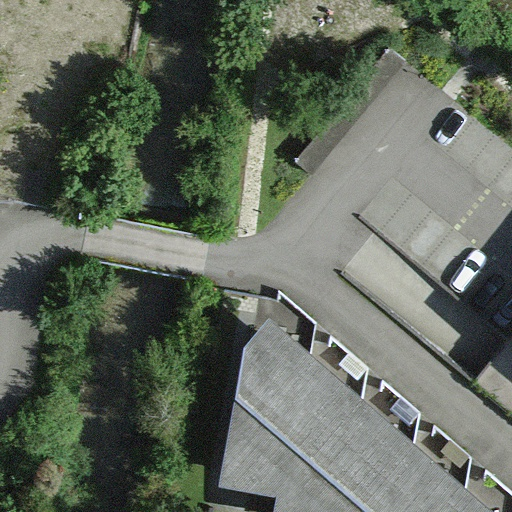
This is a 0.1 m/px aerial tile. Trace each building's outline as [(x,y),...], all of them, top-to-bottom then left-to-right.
[(118,0),(34,0),(35,37),(119,36),(118,0)] [(273,498),(300,341),(241,288),(206,487),(273,498)] [(336,511),(357,396),(300,341),(273,498),(270,511),(336,511)] [(403,511),(415,448),(357,396),(336,511),(403,511)] [(470,511),(472,502),(415,448),(403,511),(470,511)] [(482,511),(472,502),(470,511),(482,511)]
